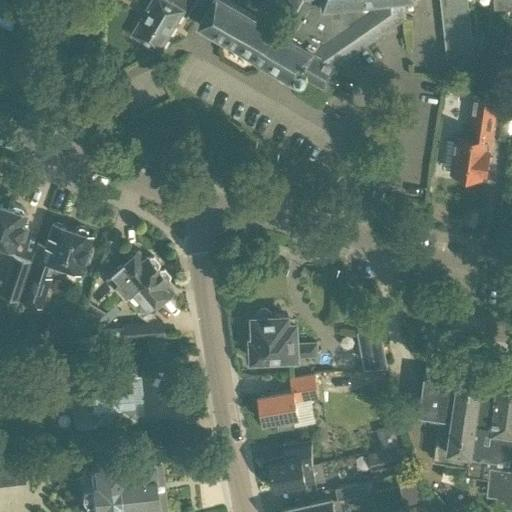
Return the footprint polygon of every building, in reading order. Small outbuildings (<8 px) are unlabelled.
[(151,0),(132,33),(160,50),(182,11),(184,9),(169,0),(151,0)] [(169,0),(184,9),(182,11),(186,14),(194,0),(169,0)] [(230,0),(212,0),(199,23),(295,80),(296,78),(300,81),(304,80),(307,76),(325,86),(337,65),(335,64),(404,16),(402,0),(284,0),(271,24),(230,0)] [(472,34),(468,0),(442,0),(450,75),(476,72),(474,58),(472,34)] [(504,0),(491,0),(492,11),(505,10),(504,0)] [(483,33),(472,34),(474,58),(486,57),(483,33)] [(456,78),(454,88),(464,90),(466,80),(456,78)] [(511,114),(511,91),(506,91),(502,113),(511,114)] [(459,134),(454,171),(481,175),(482,170),(486,170),(489,150),(496,98),(475,94),(469,135),(459,134)] [(0,243),(13,248),(25,212),(0,203),(0,243)] [(42,274),(47,259),(78,269),(82,257),(88,259),(92,247),(86,245),(90,233),(52,220),(44,243),(37,240),(30,260),(17,298),(40,305),(49,276),(42,274)] [(114,269),(106,275),(113,283),(123,295),(157,266),(159,260),(152,252),(146,253),(143,256),(137,248),(113,269),(114,269)] [(0,292),(17,298),(30,260),(10,254),(0,283),(0,292)] [(157,266),(123,295),(140,315),(148,309),(171,289),(165,282),(168,279),(157,266)] [(96,319),(104,310),(88,300),(79,325),(96,319)] [(254,337),(251,337),(252,358),(317,355),(317,340),(297,341),(296,321),(288,322),(287,313),(271,314),(271,313),(271,312),(270,310),(269,310),(269,309),(267,308),(265,307),(264,307),(262,307),(260,307),(259,308),(258,308),(257,310),(256,311),(255,313),(255,314),(255,315),(253,315),(254,337)] [(64,332),(58,332),(58,340),(63,340),(75,339),(79,325),(68,321),(64,332)] [(162,321),(122,323),(122,326),(123,336),(162,333),(162,321)] [(346,360),(337,361),(337,369),(365,367),(387,366),(380,327),(358,331),(364,363),(346,364),(346,360)] [(425,373),(420,410),(441,414),(434,457),(470,462),(472,449),(490,451),(488,463),(491,463),(487,492),(497,493),(498,505),(509,504),(509,511),(511,511),(511,375),(508,375),(498,382),(498,384),(482,381),(483,379),(476,370),(467,369),(459,376),(461,366),(453,353),(427,350),(426,361),(441,363),(440,375),(425,373)] [(93,352),(76,352),(76,361),(93,361),(93,352)] [(133,416),(129,372),(69,378),(74,427),(95,425),(94,420),(133,416)] [(296,399),(320,395),(316,372),(292,376),(293,387),(260,393),(264,420),(277,418),(279,427),(296,424),(294,415),(299,414),(296,399)] [(377,427),(382,447),(382,449),(408,443),(403,422),(400,422),(399,421),(377,427)] [(286,453),(270,456),(275,487),(316,481),(314,467),(310,468),(309,463),(313,463),(312,438),(284,442),(286,453)] [(382,449),(369,452),(373,469),(412,460),(408,443),(382,449)] [(25,458),(0,459),(0,484),(27,482),(25,458)] [(80,492),(80,494),(80,496),(81,498),(82,498),(83,500),(85,501),(85,502),(93,502),(94,511),(158,511),(158,510),(165,509),(160,462),(153,463),(153,460),(119,464),(119,461),(94,464),(94,466),(89,467),(91,485),(83,486),(83,487),(82,489),(81,491),(80,492)] [(365,476),(333,484),(336,496),(367,488),(365,476)] [(2,511),(40,511),(39,484),(1,486),(2,511)] [(334,511),(330,495),(279,507),(280,511),(334,511)]
